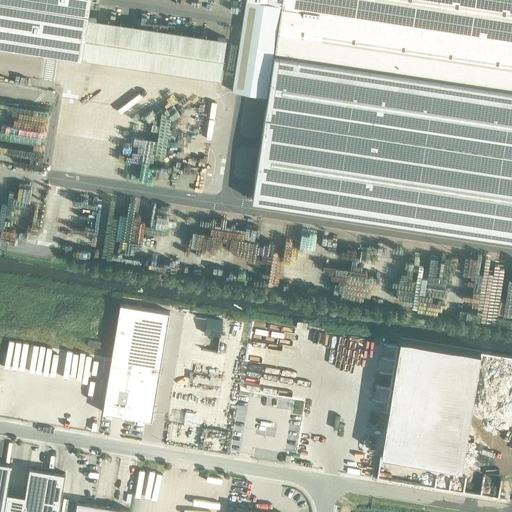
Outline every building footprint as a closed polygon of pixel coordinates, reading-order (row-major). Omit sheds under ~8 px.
[(88,17),(90,0),(0,0),(0,44),(220,77),(226,37),(88,17)] [(511,237),(511,0),(282,0),(252,198),(511,237)] [(0,364),(63,375),(58,404),(103,412),(121,303),(121,301),(0,281),(0,364)] [(121,303),(103,412),(152,420),(170,311),(121,303)] [(0,511),(3,511),(7,492),(12,464),(0,461),(0,511)] [(25,495),(7,492),(3,511),(58,511),(65,473),(29,467),(25,495)] [(129,511),(130,509),(77,501),(75,511),(129,511)]
